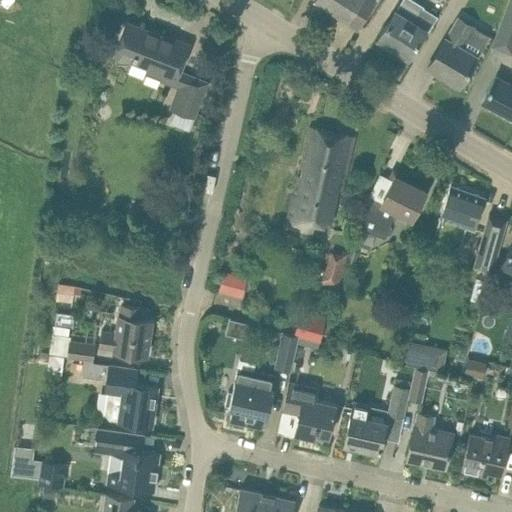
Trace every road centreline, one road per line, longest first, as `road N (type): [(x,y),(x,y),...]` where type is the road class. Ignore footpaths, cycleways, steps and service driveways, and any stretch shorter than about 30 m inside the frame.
road 1 (residential): [(490,511),(201,445)]
road 2 (tertiary): [(511,169),(264,23)]
road 3 (residential): [(195,284),(264,23)]
road 4 (residential): [(195,284),(0,254)]
road 5 (residential): [(201,445),(181,362),(195,284)]
